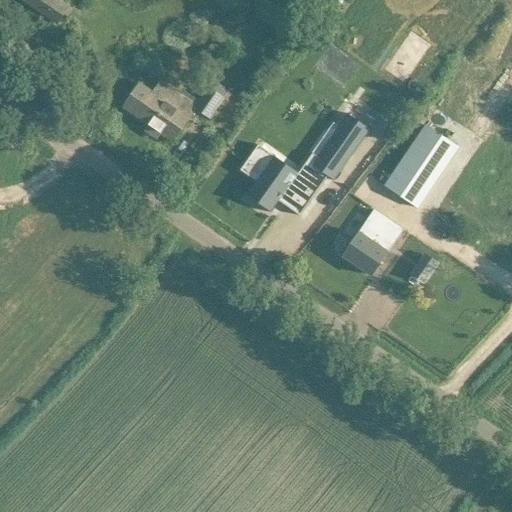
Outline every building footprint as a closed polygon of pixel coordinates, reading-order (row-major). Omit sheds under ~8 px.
[(197,107),(213,117),(231,90),(216,79),(197,107)] [(124,107),(137,116),(150,125),(146,131),(157,138),(161,133),(174,141),(185,125),(198,105),(161,80),(154,91),(140,82),(124,107)] [(265,205),(272,210),(270,212),(271,212),(280,200),(298,213),(298,214),(301,216),(329,176),(334,179),(333,180),(334,180),(370,129),(369,129),(369,130),(349,116),(349,115),(348,114),(339,127),(336,132),(344,138),(333,152),(325,147),(318,157),(313,154),(303,169),(302,168),(298,173),(298,172),(297,173),(261,148),(262,147),(259,145),(241,171),(244,173),(245,172),(258,181),(248,196),(249,196),(250,195),(260,202),(260,203),(264,206),(265,205)] [(426,126),(385,185),(418,208),(459,148),(426,126)] [(372,276),(383,259),(403,231),(374,212),(344,257),(372,276)]
